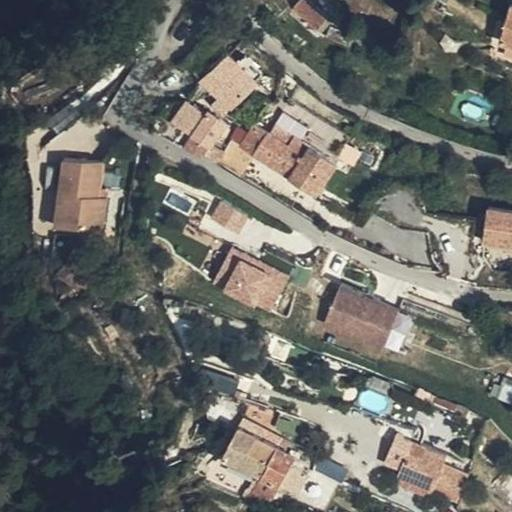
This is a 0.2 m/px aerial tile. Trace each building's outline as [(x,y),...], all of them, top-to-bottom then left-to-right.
[(322,13),(305,0),(288,0),(285,6),(312,28),(322,13)] [(511,0),(499,36),(511,40),(511,0)] [(196,73),(225,103),(238,91),(251,78),(220,49),(196,73)] [(186,128),(200,106),(191,101),(177,123),(186,128)] [(186,128),(202,139),(207,137),(218,118),(200,106),(186,128)] [(246,120),(231,144),(245,152),(309,192),(329,158),(286,131),(279,142),(246,120)] [(197,150),(202,139),(186,128),(177,142),(196,152),(197,150)] [(356,134),(344,128),(333,150),(345,157),(347,155),(363,162),(369,151),(353,142),(356,134)] [(217,143),(210,159),(232,172),(245,152),(231,144),(220,136),(217,143)] [(202,139),(197,150),(210,159),(217,143),(207,137),(202,139)] [(60,212),(71,214),(74,197),(80,182),(86,172),(71,159),(77,151),(83,145),(65,142),(58,181),(65,183),(60,212)] [(74,197),(71,214),(98,219),(104,187),(95,184),(101,149),(83,145),(77,151),(71,159),(86,172),(80,182),(74,197)] [(95,184),(104,187),(110,151),(101,149),(95,184)] [(52,210),(60,212),(65,183),(58,181),(52,210)] [(477,237),(498,241),(511,242),(511,207),(483,202),(477,237)] [(511,242),(498,241),(497,248),(511,250),(511,242)] [(274,313),(290,271),(228,247),(212,289),(274,313)] [(401,310),(341,285),(325,325),(384,350),(401,310)] [(511,404),(511,383),(499,379),(492,397),(511,404)] [(233,412),(229,418),(268,439),(273,430),(234,409),(233,412)] [(218,440),(214,449),(228,457),(241,464),(251,470),(268,439),(229,418),(218,440)] [(385,465),(420,479),(430,455),(433,449),(397,435),(385,465)] [(246,479),(262,487),(266,489),(272,480),(282,485),(294,464),(289,461),(294,452),(268,439),(251,470),(246,479)] [(455,465),(430,455),(420,479),(447,490),(455,465)] [(228,457),(222,467),(236,474),(241,464),(228,457)] [(299,466),(294,464),(282,485),(287,488),(299,466)] [(417,488),(420,479),(385,465),(381,474),(417,488)] [(246,479),(240,491),(255,499),(262,487),(246,479)]
